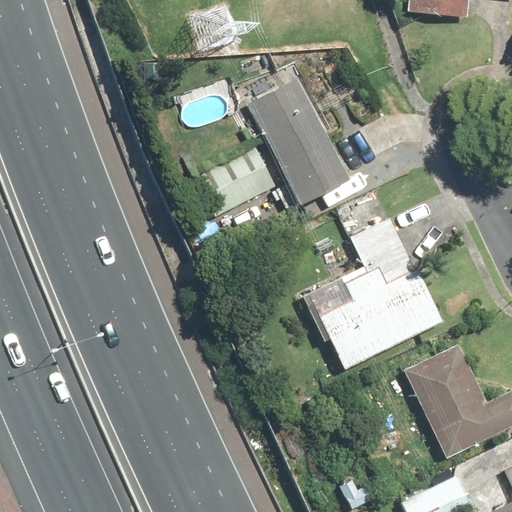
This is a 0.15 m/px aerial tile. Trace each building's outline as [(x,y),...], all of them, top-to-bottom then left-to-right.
[(414,0),(414,11),(470,13),(470,0),(414,0)] [(300,72),(246,104),(306,204),(360,173),(300,72)] [(256,142),(191,173),(211,215),(276,184),(256,142)] [(309,287),(347,366),(443,321),(378,186),(337,206),(364,261),(309,287)] [(458,342),(405,367),(449,459),(511,429),(511,385),(485,398),(458,342)] [(457,470),(401,497),(407,511),(465,511),(475,508),(457,470)] [(511,511),(511,500),(488,511),(511,511)]
